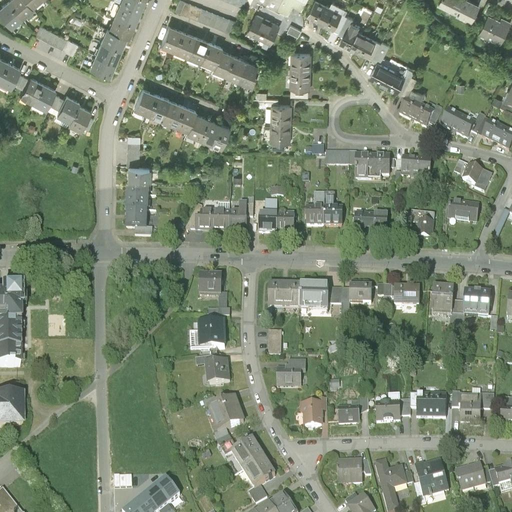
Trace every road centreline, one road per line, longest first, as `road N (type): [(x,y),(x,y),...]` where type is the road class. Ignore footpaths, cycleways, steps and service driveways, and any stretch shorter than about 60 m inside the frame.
road 1 (residential): [(103,255),(105,511)]
road 2 (tertiary): [(477,263),(249,256)]
road 3 (residential): [(285,446),(511,446)]
road 4 (residential): [(249,256),(251,361),(285,446)]
road 5 (residential): [(103,255),(119,102)]
road 6 (tertiary): [(249,256),(103,255)]
road 7 (residential): [(119,102),(0,37)]
road 8 (residential): [(415,140),(346,138),(340,113),(376,102)]
